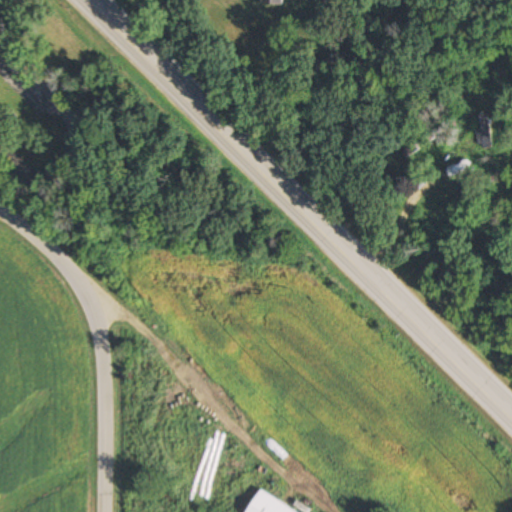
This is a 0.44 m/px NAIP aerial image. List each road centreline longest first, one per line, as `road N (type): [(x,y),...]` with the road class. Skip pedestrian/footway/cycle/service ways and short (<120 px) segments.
road 1 (primary): [(511,415),(87,0)]
road 2 (tertiary): [(0,212),(42,244),(93,308),(104,374),(102,511)]
